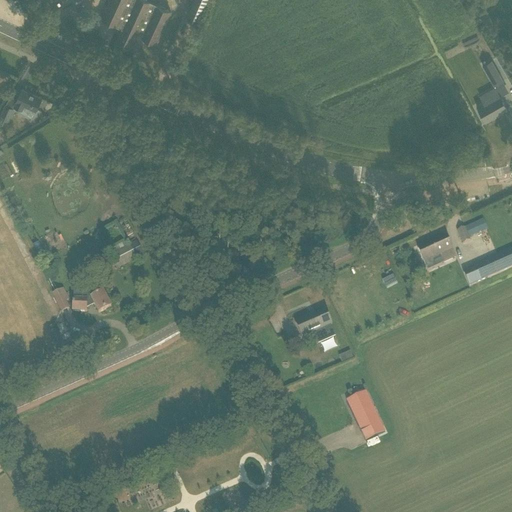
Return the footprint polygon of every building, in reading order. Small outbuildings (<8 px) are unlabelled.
[(147,0),(109,0),(102,18),(122,27),(115,42),(136,51),(142,37),(156,43),(160,34),(171,11),(147,0)] [(194,0),(187,17),(197,22),(206,0),(194,0)] [(491,59),(482,64),(494,85),(503,80),(491,59)] [(479,71),(474,75),(471,70),(461,77),(471,94),(487,84),(479,71)] [(0,114),(0,117),(7,121),(14,107),(21,110),(24,104),(36,110),(42,97),(22,88),(17,98),(10,95),(5,104),(0,114)] [(483,101),(476,105),(485,121),(508,108),(499,92),(483,101)] [(123,131),(137,137),(142,127),(128,120),(123,131)] [(45,172),(43,175),(45,178),(48,179),(51,178),(52,175),(50,172),(47,171),(45,172)] [(470,241),(474,248),(491,241),(485,228),(468,236),(464,228),(457,231),(463,244),(470,241)] [(441,255),(445,263),(456,258),(446,237),(418,249),(424,263),(441,255)] [(110,257),(117,269),(142,256),(137,245),(131,248),(130,247),(110,257)] [(511,251),(482,266),(488,279),(511,267),(511,251)] [(63,290),(53,295),(62,313),(69,309),(65,302),(68,301),(63,290)] [(111,308),(104,293),(96,296),(96,295),(91,295),(74,294),(73,312),(87,313),(87,309),(94,305),(99,314),(111,308)] [(309,317),(295,323),(302,338),(316,332),(319,338),(334,334),(331,326),(332,325),(326,312),(310,318),(309,317)] [(366,393),(347,402),(366,443),(385,434),(366,393)]
